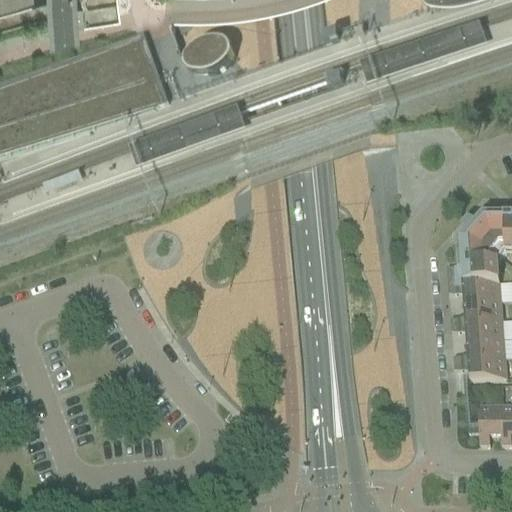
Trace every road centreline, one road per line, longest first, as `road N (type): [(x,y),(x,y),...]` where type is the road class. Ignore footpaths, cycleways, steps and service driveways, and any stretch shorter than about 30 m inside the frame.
road 1 (residential): [(511,468),(459,470),(438,455),(429,417),(423,218),(479,160),(511,142)]
road 2 (tertiary): [(287,0),(332,427)]
